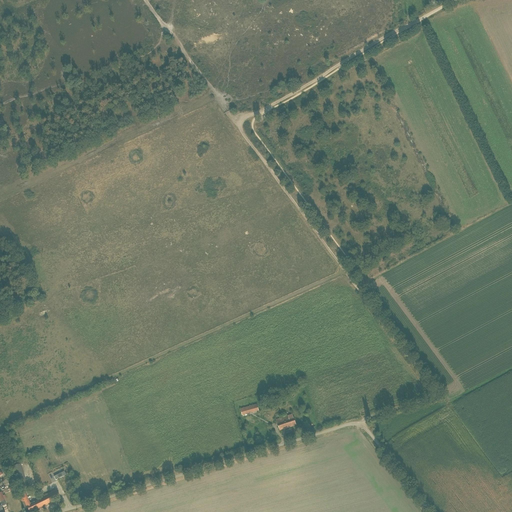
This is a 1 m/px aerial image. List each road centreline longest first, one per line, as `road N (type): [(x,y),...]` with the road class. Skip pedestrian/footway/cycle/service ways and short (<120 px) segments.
road 1 (track): [(345,270),(0,426)]
road 2 (unclassified): [(58,511),(361,419)]
road 3 (track): [(453,0),(248,116)]
road 4 (track): [(239,126),(345,270)]
road 5 (track): [(145,0),(239,126)]
